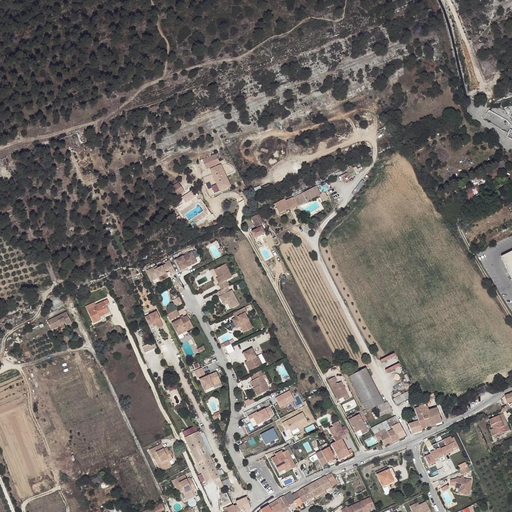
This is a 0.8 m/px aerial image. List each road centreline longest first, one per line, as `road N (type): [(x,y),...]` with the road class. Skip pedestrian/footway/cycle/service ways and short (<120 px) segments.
road 1 (residential): [(364,457),(241,228),(240,201)]
road 2 (residential): [(413,439),(315,250),(319,229),(343,203)]
road 3 (track): [(231,59),(146,84),(99,121),(0,148)]
road 4 (residential): [(265,502),(230,446),(229,374),(183,287)]
